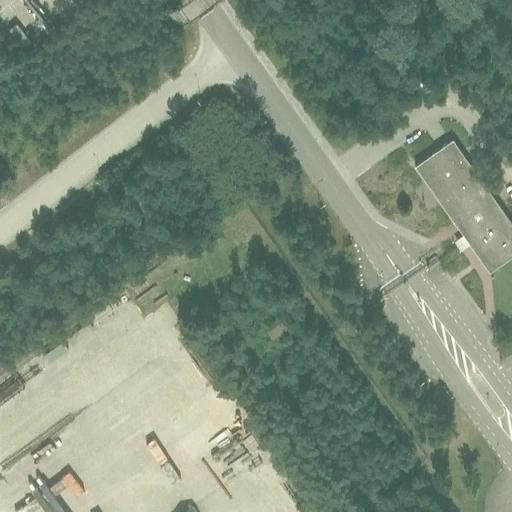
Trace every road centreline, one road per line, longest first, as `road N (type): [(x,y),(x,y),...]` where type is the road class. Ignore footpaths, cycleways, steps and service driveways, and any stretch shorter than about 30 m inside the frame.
road 1 (unclassified): [(396,288),(511,450)]
road 2 (unclassified): [(511,408),(415,274)]
